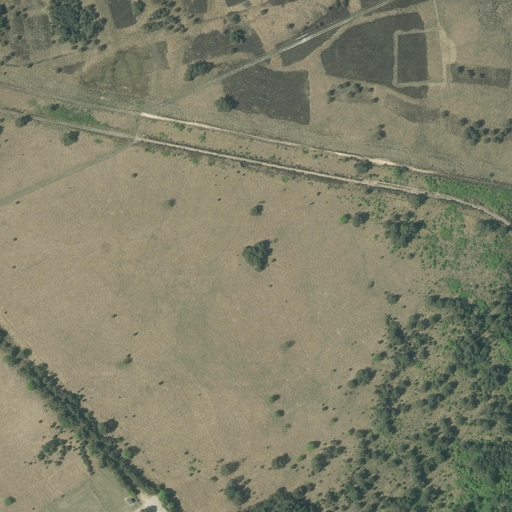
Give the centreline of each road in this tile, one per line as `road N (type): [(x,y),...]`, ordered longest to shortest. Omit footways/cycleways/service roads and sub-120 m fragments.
road 1 (track): [(511,188),(145,115),(394,0)]
road 2 (track): [(511,228),(455,201),(0,110)]
road 3 (track): [(0,85),(145,115)]
